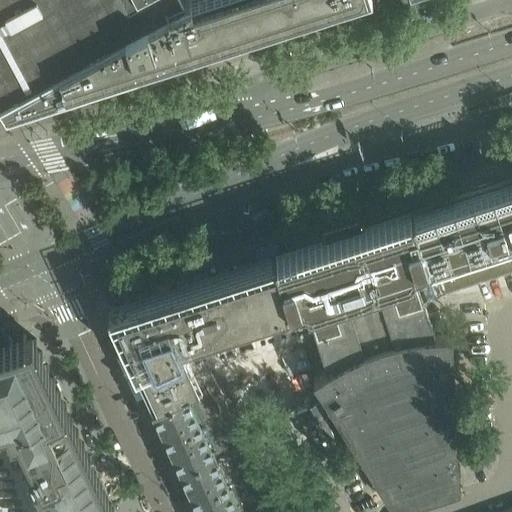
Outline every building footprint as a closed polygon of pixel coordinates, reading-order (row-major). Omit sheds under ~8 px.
[(0,93),(7,104),(230,33),(316,3),(324,0),(169,0),(0,90),(0,93)] [(0,0),(0,90),(169,0),(0,0)] [(511,178),(413,209),(440,294),(511,271),(511,178)] [(413,209),(362,226),(276,253),(279,266),(291,304),(302,338),(312,335),(314,341),(317,341),(323,362),(327,361),(329,367),(315,377),(330,401),(328,403),(334,413),(336,412),(374,471),(385,488),(395,505),(460,485),(459,465),(458,444),(453,333),(436,334),(425,299),(440,294),(413,209)] [(302,338),(291,304),(279,266),(276,253),(108,307),(153,405),(215,376),(211,367),(302,338)] [(0,511),(116,511),(63,396),(33,332),(0,342),(0,511)] [(243,436),(230,406),(216,376),(215,376),(153,405),(180,464),(243,436)] [(233,511),(270,495),(256,465),(243,436),(180,464),(202,511),(233,511)] [(473,443),(459,444),(458,444),(459,465),(460,465),(460,462),(474,461),(473,443)] [(385,488),(374,471),(364,477),(373,492),(382,486),(383,489),(385,488)] [(277,511),(270,495),(233,511),(277,511)]
